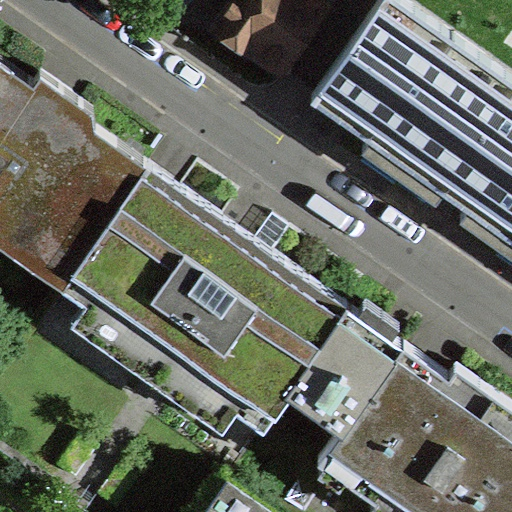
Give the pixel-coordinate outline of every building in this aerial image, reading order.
[(332,2),(329,0),(229,0),(214,22),(237,38),(284,69),(332,2)] [(443,184),(511,86),(511,71),(410,0),(374,0),(311,90),(366,129),(370,132),(443,184)] [(0,235),(61,279),(148,157),(44,84),(0,52),(0,235)] [(511,86),(443,184),(464,198),(511,231),(511,86)] [(61,279),(264,422),(290,385),(347,297),(240,222),(148,157),(61,279)] [(347,297),(290,385),(340,421),(403,337),(362,308),(347,297)] [(403,337),(340,421),(318,452),(403,511),(511,511),(511,412),(509,411),(511,402),(511,397),(456,358),(449,368),(431,355),(404,336),(403,337)] [(283,511),(228,473),(200,511),(283,511)]
